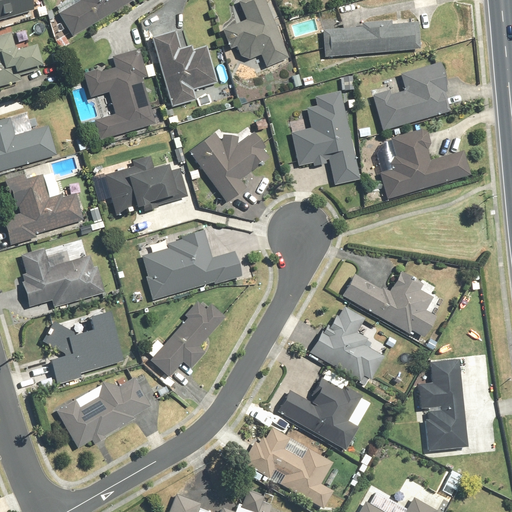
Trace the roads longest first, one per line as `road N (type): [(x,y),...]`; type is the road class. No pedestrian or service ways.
road 1 (residential): [(301,234),(291,287),(209,427),(68,511)]
road 2 (residential): [(42,511),(0,393)]
